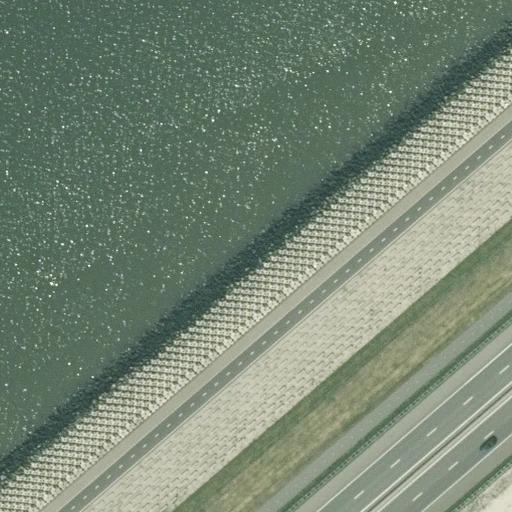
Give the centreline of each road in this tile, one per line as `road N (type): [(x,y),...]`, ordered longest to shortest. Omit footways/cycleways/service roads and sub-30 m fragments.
road 1 (motorway): [(511,362),(339,511)]
road 2 (motorway): [(399,511),(511,414)]
